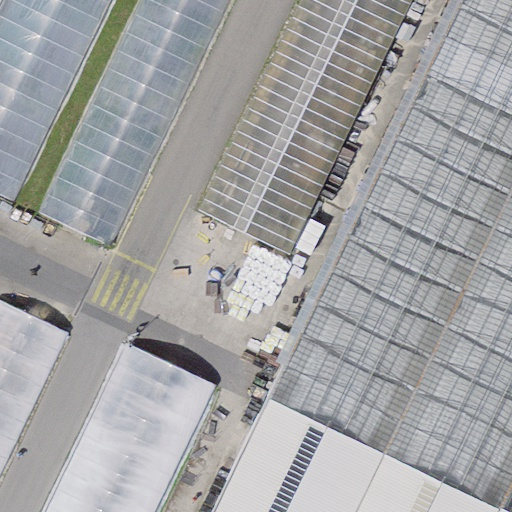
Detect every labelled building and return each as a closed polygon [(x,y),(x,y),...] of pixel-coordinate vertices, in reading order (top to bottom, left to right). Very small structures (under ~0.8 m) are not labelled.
[(114,0),(0,0),(0,214),(11,220),(114,0)] [(136,0),(29,225),(107,262),(232,0),(136,0)] [(411,0),(302,0),(195,224),(282,267),(411,0)] [(511,511),(511,0),(458,0),(212,511),(511,511)] [(0,484),(66,348),(0,316),(0,484)] [(155,511),(207,405),(122,364),(50,511),(155,511)]
